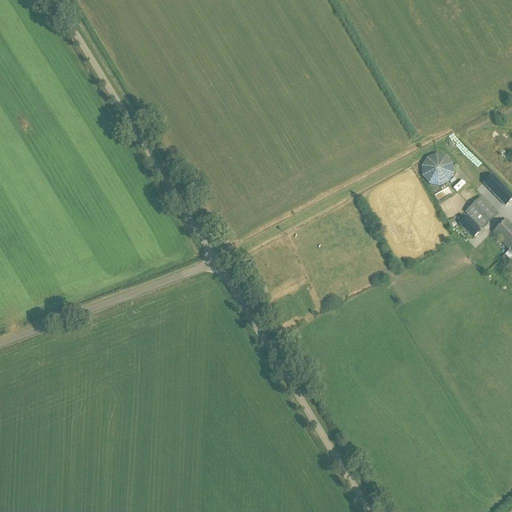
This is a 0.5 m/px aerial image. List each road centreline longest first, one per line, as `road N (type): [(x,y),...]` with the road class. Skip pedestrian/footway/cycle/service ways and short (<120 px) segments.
road 1 (unclassified): [(214,263),(53,0)]
road 2 (unclassified): [(368,511),(214,263)]
road 3 (unclassified): [(0,344),(214,263)]
